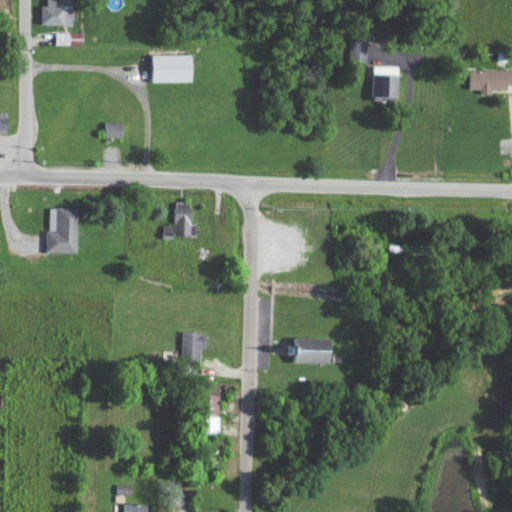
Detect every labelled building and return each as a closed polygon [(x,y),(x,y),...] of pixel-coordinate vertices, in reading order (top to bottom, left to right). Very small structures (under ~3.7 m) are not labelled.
[(33,10),(33,29),(64,30),(65,1),(39,0),(39,10),(33,10)] [(48,49),(66,49),(65,38),(48,39),(48,49)] [(341,65),(358,65),(359,43),(342,43),(341,65)] [(183,59),(143,59),(143,86),(184,86),(183,59)] [(390,71),(365,71),(364,104),(389,105),(390,71)] [(510,91),(510,74),(461,75),(461,94),(472,94),(472,99),(484,98),(484,92),(510,91)] [(114,142),(115,127),(98,127),(97,141),(114,142)] [(183,207),(167,206),(166,230),(155,230),(155,244),(165,244),(165,239),(187,239),(187,229),(182,229),(183,207)] [(40,256),(69,257),(70,212),(41,212),(40,256)] [(174,364),(192,365),(192,352),(199,352),(199,337),(174,337),(174,364)] [(284,367),(319,368),(320,342),(285,341),(284,367)] [(210,438),(212,389),(199,388),(198,437),(210,438)]
